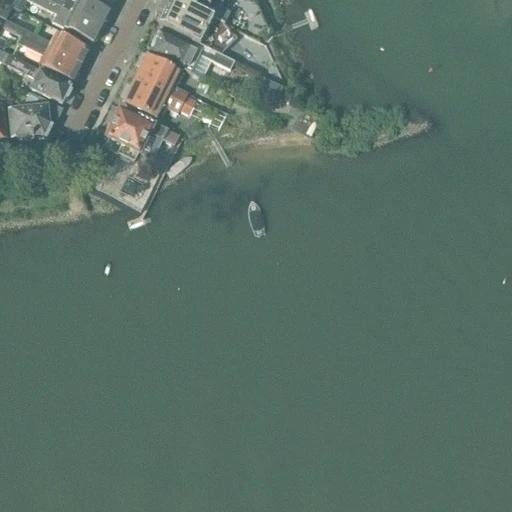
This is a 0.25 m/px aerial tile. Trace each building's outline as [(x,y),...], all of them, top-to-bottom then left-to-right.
[(40,0),(17,0),(56,19),(53,26),(92,46),(93,45),(97,43),(99,38),(98,35),(100,30),(50,5),(40,0)] [(40,0),(50,5),(100,30),(103,25),(106,24),(108,19),(108,16),(108,14),(80,0),(65,0),(64,3),(57,0),(40,0)] [(171,0),(171,1),(224,26),(229,15),(220,10),(225,0),(171,0)] [(171,1),(158,27),(193,44),(220,57),(236,42),(224,28),(224,26),(171,1)] [(6,23),(3,29),(22,39),(81,68),(83,65),(86,64),(89,59),(88,55),(89,54),(57,38),(52,46),(6,23)] [(153,39),(146,52),(150,54),(148,57),(198,80),(203,82),(211,65),(229,74),(234,65),(196,48),(195,51),(161,34),(157,41),(153,39)] [(22,39),(19,46),(45,60),(40,69),(72,86),(73,84),(77,83),(79,78),(78,74),(81,68),(22,39)] [(0,54),(0,65),(34,82),(33,84),(29,91),(61,107),(64,101),(68,100),(71,93),(69,92),(70,89),(20,64),(0,54)] [(140,73),(134,84),(190,111),(193,106),(184,101),(186,98),(171,90),(178,77),(146,60),(145,63),(142,61),(137,71),(140,73)] [(126,92),(121,102),(124,104),(122,108),(155,124),(162,110),(176,117),(178,114),(187,118),(190,111),(134,84),(129,94),(126,92)] [(21,113),(7,115),(10,142),(16,141),(19,145),(31,144),(31,140),(46,138),(49,132),(48,124),(50,119),(57,122),(62,112),(60,111),(38,100),(30,96),(25,105),(20,106),(21,113)] [(107,138),(106,141),(109,143),(112,146),(118,146),(122,149),(118,158),(134,166),(148,137),(163,144),(168,132),(138,118),(136,122),(119,115),(113,127),(112,126),(108,129),(106,133),(106,137),(107,138)]
